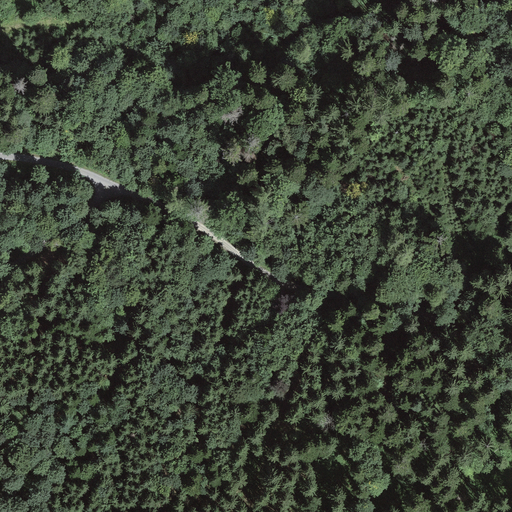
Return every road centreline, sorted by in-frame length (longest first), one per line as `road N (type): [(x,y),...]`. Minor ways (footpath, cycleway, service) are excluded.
road 1 (track): [(0,155),(124,188),(279,280),(432,324),(511,365)]
road 2 (track): [(0,273),(124,188)]
